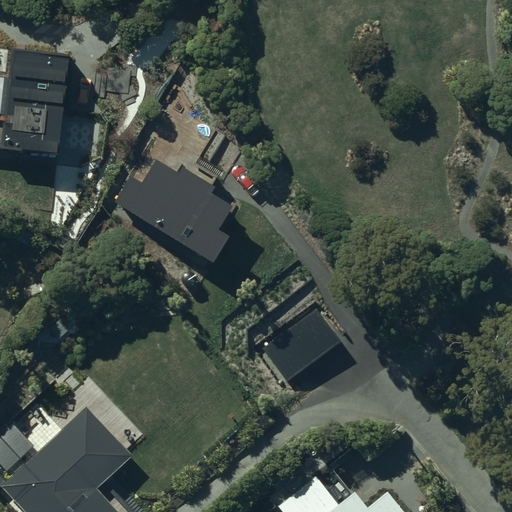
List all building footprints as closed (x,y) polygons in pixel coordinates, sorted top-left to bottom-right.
[(76,59),(11,52),(1,150),(65,157),(76,59)] [(287,305),(250,297),(246,317),(283,325),(287,305)] [(312,354),(276,351),(273,385),(309,388),(312,354)] [(82,412),(0,484),(0,488),(21,511),(109,511),(89,489),(123,458),(82,412)] [(321,485),(284,511),(402,511),(389,496),(375,509),(361,496),(343,505),(321,485)]
